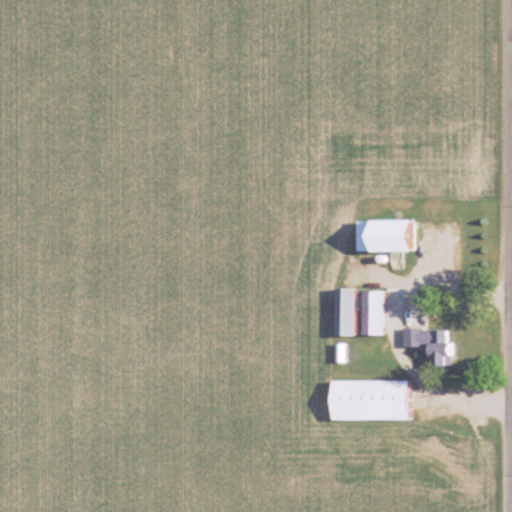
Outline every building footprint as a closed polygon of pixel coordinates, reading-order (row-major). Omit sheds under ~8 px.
[(430,250),(430,220),(367,220),(367,250),(430,250)] [(344,287),(344,335),(362,335),(362,287),(344,287)] [(389,333),(389,291),(370,291),(370,333),(389,333)] [(454,328),(409,327),(409,346),(428,346),(428,355),(441,355),(441,365),(463,365),(464,341),(454,340),(454,328)] [(421,419),(421,380),(342,380),(342,419),(421,419)]
